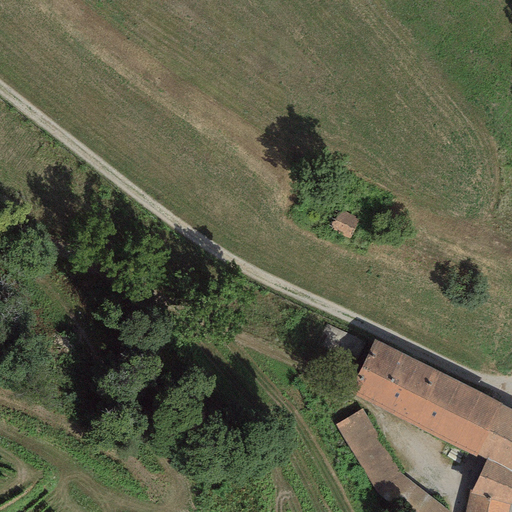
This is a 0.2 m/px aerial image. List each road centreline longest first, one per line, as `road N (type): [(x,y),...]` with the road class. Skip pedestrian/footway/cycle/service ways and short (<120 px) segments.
road 1 (track): [(511,393),(247,271),(0,89)]
road 2 (track): [(0,219),(339,385),(456,491),(455,511)]
